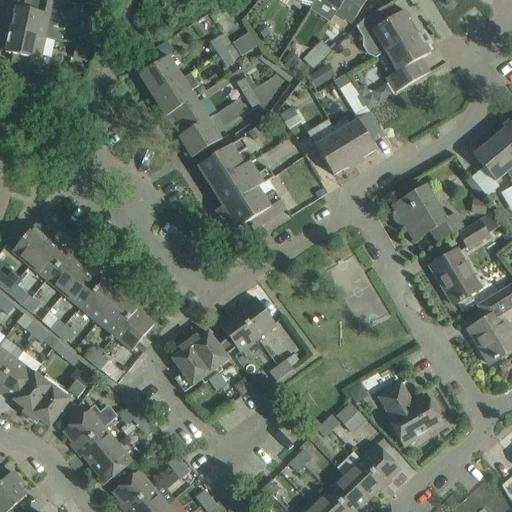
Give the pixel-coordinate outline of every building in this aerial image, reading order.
[(10,31),(46,38),(60,42),(64,23),(57,12),(54,11),(56,1),(51,0),(24,0),(23,9),(15,8),(10,31)] [(320,0),(338,12),(336,16),(351,25),(367,0),(320,0)] [(385,52),(414,34),(402,13),(397,16),(390,5),(365,19),(357,28),(364,38),(363,47),(368,55),(375,58),(385,52)] [(41,60),(46,38),(10,31),(5,53),(13,55),(10,69),(40,75),(43,61),(41,60)] [(383,81),(392,96),(425,76),(417,62),(427,56),(414,34),(385,52),(397,73),(383,81)] [(216,54),(224,48),(217,37),(209,42),(216,54)] [(320,42),(314,49),(302,60),(313,70),(331,52),(320,42)] [(232,61),(224,48),(216,54),(225,66),(232,61)] [(283,62),(289,68),(297,59),(291,53),(283,62)] [(151,94),(179,75),(168,58),(147,71),(145,67),(137,72),(151,94)] [(315,89),(326,82),(320,70),(308,77),(315,89)] [(372,144),(384,137),(346,74),(333,83),(338,91),(340,90),(355,117),(353,118),(356,122),(336,134),(354,164),(376,151),(372,144)] [(179,75),(151,94),(164,116),(193,97),(190,92),(198,88),(190,75),(182,80),(179,75)] [(243,79),(235,84),(243,96),(251,91),(243,79)] [(251,91),(243,96),(251,109),(259,104),(251,91)] [(193,97),(164,116),(178,137),(207,119),(193,97)] [(293,108),(280,115),(284,123),(297,116),(293,108)] [(207,119),(178,137),(192,159),(221,141),(207,119)] [(326,124),(310,132),(315,142),(331,135),(326,124)] [(511,126),(511,125),(492,141),(511,164),(511,126)] [(336,134),(315,147),(333,177),(354,164),(336,134)] [(241,140),(214,157),(197,167),(206,181),(212,178),(234,213),(228,216),(237,230),(248,223),(253,231),(286,210),(275,193),(264,199),(258,188),(273,178),(267,169),(257,175),(250,163),(243,168),(236,156),(247,150),(241,140)] [(511,186),(511,164),(492,141),(470,160),(475,167),(479,164),(495,183),(506,173),(511,181),(510,182),(511,186)] [(414,242),(430,232),(438,244),(462,229),(454,216),(446,221),(426,188),(393,207),(395,211),(394,213),(393,216),(393,219),(394,222),(396,224),(399,226),(401,226),(405,226),(414,242)] [(481,222),(459,236),(467,248),(489,235),(481,222)] [(12,253),(29,267),(51,240),(34,226),(12,253)] [(29,267),(46,281),(68,255),(51,240),(29,267)] [(457,251),(446,257),(429,267),(453,307),(480,290),(457,251)] [(46,281),(63,295),(85,269),(68,255),(46,281)] [(85,269),(63,295),(80,309),(102,283),(85,269)] [(0,287),(7,294),(15,285),(8,278),(0,287)] [(80,309),(98,324),(120,297),(102,283),(80,309)] [(511,285),(476,306),(485,321),(470,330),(479,344),(476,345),(489,366),(511,351),(511,337),(505,326),(511,321),(511,285)] [(0,309),(9,300),(0,292),(0,309)] [(32,299),(23,293),(16,302),(24,309),(32,299)] [(98,324),(115,338),(137,311),(120,297),(98,324)] [(24,309),(32,315),(40,305),(32,299),(24,309)] [(256,299),(235,314),(255,342),(276,327),(256,299)] [(9,300),(0,309),(9,317),(17,307),(9,300)] [(137,311),(115,338),(132,352),(154,325),(137,311)] [(226,335),(221,339),(231,353),(236,349),(239,354),(255,342),(235,314),(219,325),(226,335)] [(42,328),(34,321),(26,330),(34,337),(42,328)] [(59,337),(66,327),(58,321),(50,330),(59,337)] [(59,337),(67,344),(74,334),(66,327),(59,337)] [(50,335),(42,328),(34,337),(42,344),(50,335)] [(190,341),(213,373),(229,361),(225,357),(231,353),(221,339),(215,343),(208,333),(199,340),(196,337),(190,341)] [(184,394),(213,373),(190,341),(179,349),(181,353),(172,360),(182,374),(174,380),(184,394)] [(59,343),(53,350),(58,354),(64,347),(59,343)] [(69,351),(64,347),(58,354),(63,358),(69,351)] [(0,372),(11,357),(0,349),(0,372)] [(100,355),(92,349),(84,358),(92,365),(100,355)] [(69,351),(63,358),(68,363),(74,355),(69,351)] [(74,355),(68,363),(73,367),(79,359),(74,355)] [(92,365),(100,371),(108,362),(100,355),(92,365)] [(27,369),(11,357),(0,372),(0,391),(7,397),(27,369)] [(293,370),(286,361),(278,367),(285,376),(293,370)] [(285,376),(278,367),(269,373),(276,382),(285,376)] [(48,385),(27,369),(7,397),(28,412),(48,385)] [(82,374),(75,382),(85,389),(91,381),(82,374)] [(226,385),(218,374),(208,382),(216,393),(226,385)] [(85,389),(75,382),(68,392),(77,399),(85,389)] [(70,401),(48,385),(28,412),(50,429),(70,401)] [(401,385),(384,395),(378,399),(389,417),(387,418),(404,448),(442,426),(425,396),(412,404),(401,385)] [(125,386),(114,392),(109,395),(124,412),(137,401),(125,386)] [(366,422),(350,405),(336,418),(352,435),(366,422)] [(95,407),(63,433),(77,450),(104,429),(118,417),(108,406),(100,413),(95,407)] [(132,420),(139,428),(149,419),(142,411),(132,420)] [(324,423),(332,432),(340,424),(332,416),(324,423)] [(149,419),(139,428),(145,437),(156,428),(149,419)] [(317,431),(325,439),(332,432),(324,423),(317,431)] [(104,429),(77,450),(91,467),(117,446),(104,429)] [(117,446),(91,467),(105,485),(132,463),(117,446)] [(377,446),(361,461),(384,486),(400,471),(377,446)] [(305,466),(312,458),(304,450),(297,458),(305,466)] [(384,486),(361,461),(352,453),(336,469),(344,477),(368,501),(384,486)] [(175,474),(188,464),(180,454),(167,465),(175,474)] [(289,465),(297,473),(305,466),(297,458),(289,465)] [(188,464),(175,474),(180,480),(174,486),(182,496),(201,480),(188,464)] [(126,511),(153,489),(139,472),(112,493),(126,511)] [(12,473),(0,484),(0,511),(13,511),(12,509),(26,496),(18,487),(22,484),(12,473)] [(347,511),(357,511),(368,501),(344,477),(328,492),(347,511)] [(280,489),(272,481),(264,488),(273,497),(280,489)] [(473,502),(491,495),(497,509),(507,505),(502,492),(495,495),(490,484),(469,493),(473,502)] [(273,497),(264,488),(257,496),(265,504),(273,497)] [(126,511),(127,511),(160,511),(167,507),(153,489),(126,511)] [(211,500),(205,492),(196,499),(202,507),(211,500)] [(347,511),(328,492),(312,507),(316,511),(347,511)] [(436,511),(470,511),(458,496),(436,511)] [(213,511),(218,508),(211,500),(202,507),(206,511),(213,511)]
